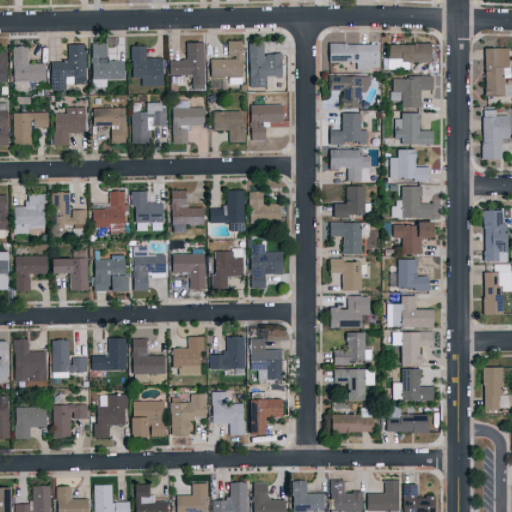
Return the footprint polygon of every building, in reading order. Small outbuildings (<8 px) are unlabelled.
[(242,83),(240,40),(226,40),(226,57),(208,58),(208,76),(229,76),(229,84),(242,83)] [(203,86),(204,42),(185,41),(184,59),(168,59),(167,73),(191,74),(191,86),(203,86)] [(105,78),(123,78),(122,59),(105,60),(105,42),(90,42),(90,85),(105,85),(105,78)] [(377,43),(327,42),(327,60),(355,61),(355,67),(376,67),(377,43)] [(50,61),(50,90),(65,89),(65,83),(84,83),(84,43),(65,43),(66,60),(50,61)] [(280,53),(263,53),(263,43),(248,43),(247,87),(273,87),(273,77),(280,77),(280,53)] [(409,68),(408,61),(429,61),(429,43),(387,44),(388,68),(409,68)] [(12,80),(44,79),(44,62),(26,63),(26,45),(11,45),(12,80)] [(161,56),(144,57),(144,45),(129,45),(130,77),(140,76),(140,85),(162,85),(161,56)] [(502,94),(502,66),(507,66),(507,47),(482,47),(482,95),(502,94)] [(359,107),(359,91),(368,91),(368,75),(328,75),(328,89),(340,89),(339,107),(359,107)] [(419,106),(419,89),(431,89),(431,76),(391,76),(390,99),(400,99),(400,106),(419,106)] [(13,91),(27,90),(27,79),(12,80),(13,91)] [(202,107),(188,107),(188,100),(170,100),(170,143),(185,143),(186,126),(202,126),(202,107)] [(130,111),(131,138),(148,137),(148,126),(166,125),(165,101),(145,102),(145,111),(130,111)] [(248,104),(249,140),(264,140),(264,123),(280,122),(280,103),(248,104)] [(84,106),(64,106),(64,112),(52,113),(53,144),(68,144),(68,132),(85,132),(84,106)] [(124,107),(92,107),(92,124),(109,124),(110,142),(125,142),(124,107)] [(499,158),(499,138),(507,138),(507,114),(494,115),(494,109),(480,109),(480,158),(499,158)] [(211,129),(227,130),(227,141),(243,141),(243,126),(239,126),(239,111),(212,110),(211,129)] [(431,143),(431,129),(419,129),(418,111),(400,112),(400,118),(392,118),(392,137),(399,137),(400,144),(431,143)] [(46,112),(12,112),(12,142),(30,142),(30,126),(46,126),(46,112)] [(359,112),(340,112),(339,130),(327,130),(327,142),(365,143),(365,129),(358,129),(359,112)] [(358,149),(327,148),(326,168),(345,168),(345,180),(367,180),(368,155),(358,155),(358,149)] [(388,156),(387,178),(426,178),(426,166),(413,166),(413,148),(395,148),(395,157),(388,156)] [(363,185),(343,185),(344,202),(331,203),(331,215),(363,215),(363,185)] [(431,217),(431,203),(419,202),(419,185),(400,185),(399,199),(391,199),(391,216),(431,217)] [(169,232),(185,232),(185,225),(202,225),(202,206),(185,207),(184,189),(168,189),(169,232)] [(207,206),(207,222),(230,222),(230,230),(242,230),(242,189),(224,189),(224,207),(207,206)] [(123,190),(108,190),(109,208),(91,208),(91,227),(109,226),(109,232),(124,231),(123,190)] [(160,201),(146,202),(146,190),(132,190),(133,230),(148,229),(161,229),(160,201)] [(279,222),(278,203),(261,203),(261,190),(247,191),(247,222),(279,222)] [(69,191),(51,191),(51,234),(63,234),(63,226),(85,226),(85,209),(69,209),(69,191)] [(43,193),(24,193),(24,206),(12,205),(11,231),(27,231),(27,227),(43,227),(43,193)] [(504,260),(505,221),(500,221),(500,209),(482,209),(481,260),(504,260)] [(359,252),(359,221),(328,222),(328,236),(340,236),(340,253),(359,252)] [(391,221),(391,236),(401,237),(400,253),(419,254),(420,236),(429,237),(430,222),(391,221)] [(281,273),(280,251),(264,251),(264,243),(249,244),(249,287),(264,287),(264,274),(281,273)] [(164,276),(163,253),(147,254),(147,245),(131,246),(132,289),(147,289),(147,276),(164,276)] [(241,276),(242,250),(213,249),(211,287),(226,287),(227,275),(241,276)] [(188,288),(203,288),(202,252),(170,253),(171,272),(188,271),(188,288)] [(110,258),(91,258),(92,290),(125,290),(124,254),(110,254),(110,258)] [(86,289),(86,257),(45,257),(45,255),(13,255),(13,290),(28,290),(28,273),(68,272),(68,289),(86,289)] [(396,287),(411,287),(411,290),(427,290),(427,275),(415,275),(415,258),(396,258),(396,287)] [(327,259),(327,272),(340,273),(339,289),(358,290),(359,272),(364,273),(364,260),(327,259)] [(493,271),(480,271),(481,313),(501,312),(500,290),(510,290),(509,263),(492,263),(493,271)] [(386,303),(385,326),(431,327),(431,308),(414,308),(414,295),(400,294),(399,303),(386,303)] [(367,295),(345,295),(345,307),(327,307),(327,327),(359,327),(359,313),(366,313),(367,295)] [(431,330),(391,331),(391,344),(399,344),(400,363),(419,362),(419,345),(431,345),(431,330)] [(363,332),(344,331),(344,350),(332,350),(331,361),(370,361),(370,348),(363,348),(363,332)] [(199,335),(186,335),(186,347),(170,347),(170,366),(177,367),(177,374),(199,374),(199,335)] [(244,336),(225,336),(224,354),(208,353),(208,368),(243,368),(244,336)] [(89,355),(90,370),(125,369),(125,337),(106,337),(107,355),(89,355)] [(280,348),(263,348),(263,337),(248,337),(249,369),(257,369),(257,379),(280,378),(280,348)] [(12,381),(44,380),(44,350),(27,351),(27,338),(11,339),(12,381)] [(68,357),(68,339),(50,339),(51,377),(67,377),(67,371),(86,371),(86,356),(68,357)] [(500,366),(480,366),(481,408),(507,407),(507,394),(500,394),(500,366)] [(431,400),(431,386),(418,386),(418,368),(400,367),(400,381),(391,381),(391,400),(431,400)] [(374,369),(332,368),(332,383),(346,383),(346,400),(364,400),(364,384),(374,385),(374,369)] [(230,391),(210,391),(210,423),(227,423),(227,434),(242,434),(242,402),(230,403),(230,391)] [(205,417),(204,393),(189,393),(189,401),(179,402),(179,396),(169,397),(169,434),(187,434),(187,417),(205,417)] [(124,425),(124,394),(94,394),(95,437),(108,437),(108,425),(124,425)] [(246,399),(247,434),(262,433),(262,416),(281,415),(281,398),(246,399)] [(163,435),(162,400),(131,400),(131,415),(128,415),(128,436),(163,435)] [(51,404),(52,437),(70,437),(69,418),(87,418),(87,403),(51,404)] [(399,413),(399,406),(385,405),(384,431),(427,432),(428,414),(399,413)] [(28,426),(44,426),(45,407),(14,406),(13,438),(28,438),(28,426)] [(371,415),(329,414),(328,431),(371,432),(371,415)] [(360,510),(360,492),(343,492),(342,479),(328,479),(328,510),(360,510)] [(364,493),(365,510),(397,509),(396,479),(382,480),(383,492),(364,493)] [(321,511),(322,493),(304,492),(304,480),(290,480),(290,511),(298,511),(321,511)] [(245,511),(246,481),(228,481),(228,499),(212,499),(212,511),(245,511)] [(201,511),(202,497),(206,497),(206,482),(190,482),(190,494),(174,494),(173,511),(201,511)] [(251,511),(283,511),(283,499),(267,499),(266,482),(251,482),(251,511)] [(132,483),(132,511),(165,511),(165,500),(149,500),(149,483),(132,483)] [(433,511),(433,496),(416,496),(415,483),(401,484),(401,511),(433,511)] [(127,511),(127,501),(110,501),(110,484),(92,484),(92,511),(127,511)] [(13,511),(48,511),(48,485),(30,485),(30,503),(13,503),(13,511)] [(86,511),(87,498),(69,498),(70,486),(55,486),(55,511),(86,511)]
